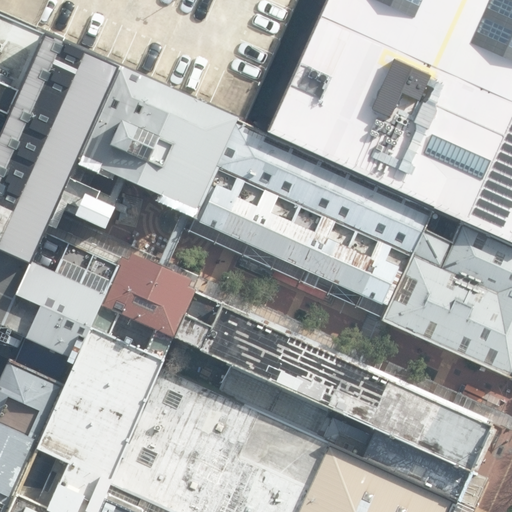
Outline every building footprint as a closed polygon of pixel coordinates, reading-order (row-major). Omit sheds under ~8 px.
[(0,0),(0,114),(12,120),(51,35),(0,11),(0,0)] [(0,0),(0,11),(51,35),(124,68),(239,119),(293,0),(0,0)] [(511,109),(511,0),(322,0),(313,21),(511,109)] [(511,109),(313,21),(265,131),(294,144),(292,148),(433,212),(461,224),(511,246),(511,109)] [(12,120),(0,147),(0,250),(32,265),(35,266),(49,235),(51,230),(59,225),(66,221),(74,218),(79,219),(108,232),(118,210),(116,209),(120,200),(75,180),(77,173),(82,162),(124,68),(51,35),(12,120)] [(197,213),(239,119),(124,68),(82,162),(184,207),(192,211),(197,213)] [(0,147),(12,120),(0,114),(0,147)] [(425,228),(433,212),(292,148),(294,144),(265,131),(239,119),(197,213),(195,219),(389,307),(425,228)] [(511,246),(461,224),(453,240),(425,228),(389,307),(383,321),(511,379),(511,246)] [(121,266),(49,235),(35,266),(32,265),(19,297),(16,295),(5,318),(20,325),(16,332),(29,338),(28,340),(72,360),(82,338),(88,340),(93,330),(121,266)] [(19,297),(32,265),(0,250),(0,330),(5,318),(16,295),(19,297)] [(93,330),(165,361),(176,339),(196,293),(189,289),(193,281),(167,271),(159,267),(134,256),(132,262),(124,259),(121,266),(93,330)] [(492,421),(196,293),(176,339),(201,350),(200,353),(232,367),(470,470),(492,421)] [(68,385),(10,511),(101,511),(113,486),(163,372),(167,362),(165,361),(93,330),(88,340),(68,385)] [(0,511),(10,511),(68,385),(11,359),(0,384),(0,511)] [(458,502),(470,470),(232,367),(218,396),(458,502)] [(453,511),(458,502),(218,396),(163,372),(113,486),(171,511),(453,511)] [(171,511),(113,486),(101,511),(171,511)]
